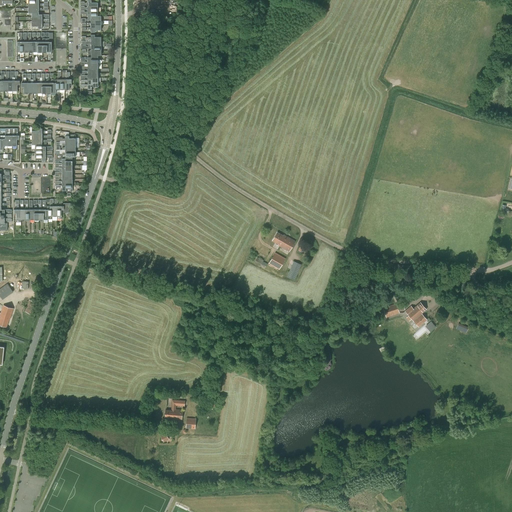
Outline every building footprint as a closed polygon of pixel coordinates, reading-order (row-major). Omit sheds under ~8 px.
[(178,0),(164,0),(161,0),(162,8),(178,9),(178,0)] [(91,21),(91,23),(95,23),(95,21),(101,21),(101,16),(98,16),(91,17),(91,14),(88,14),(88,21),(91,21)] [(88,57),(92,57),(92,55),(98,55),(98,56),(101,55),(101,51),(95,51),(95,48),(91,48),(91,51),(88,51),(88,57)] [(49,83),(49,87),(51,87),(51,93),(56,93),(56,90),(56,83),(58,83),(58,80),(54,80),(52,80),(52,83),(49,83)] [(56,138),(56,141),(60,141),(62,141),(66,141),(69,141),(69,143),(76,143),(75,138),(75,135),(69,135),(69,136),(66,136),(66,139),(62,139),(62,138),(59,138),(56,138)] [(56,154),(56,159),(66,159),(66,157),(72,157),(76,157),(76,156),(76,152),(69,152),(69,150),(66,150),(66,152),(62,152),(62,154),(60,154),(56,154)] [(55,186),(55,189),(59,189),(59,188),(62,188),(63,191),(66,191),(66,192),(73,192),(73,188),(72,184),(66,184),(66,186),(63,186),(55,186)] [(41,209),(41,213),(44,213),(44,220),(48,220),(48,217),(48,209),(50,209),(50,207),(46,207),(46,206),(44,206),(44,209),(41,209)] [(295,241),(284,235),(283,236),(277,232),(272,241),(278,245),(289,252),(295,241)] [(301,245),(298,251),(304,253),(304,252),(307,252),(309,248),(301,245)] [(275,253),(267,266),(278,272),(285,258),(275,253)] [(260,266),(265,269),(267,264),(263,262),(264,261),(257,257),(255,262),(261,266),(260,266)] [(287,282),(292,285),(294,280),(295,280),(301,265),(293,261),(287,277),(289,278),(287,282)] [(6,266),(6,276),(29,276),(29,266),(6,266)] [(0,288),(0,296),(3,300),(13,292),(7,284),(0,288)] [(29,300),(25,312),(35,315),(39,303),(29,300)] [(383,308),(386,318),(400,313),(399,312),(405,310),(402,303),(397,305),(396,304),(387,307),(383,308)] [(426,310),(420,303),(413,309),(412,308),(410,310),(409,308),(405,311),(418,327),(426,320),(421,314),(426,310)] [(0,314),(0,316),(0,317),(0,324),(6,327),(9,319),(10,319),(13,309),(3,305),(0,314)] [(432,331),(438,327),(433,321),(427,326),(432,331)] [(213,388),(217,389),(223,364),(218,363),(213,388)] [(172,419),(182,420),(183,410),(176,409),(176,406),(184,407),(185,401),(172,400),(171,410),(165,410),(165,418),(172,418),(172,419)] [(186,429),(195,429),(196,418),(187,418),(186,429)] [(166,433),(160,436),(163,442),(169,440),(166,433)]
